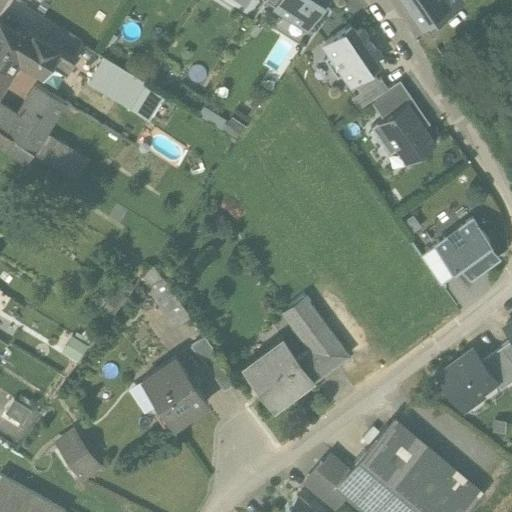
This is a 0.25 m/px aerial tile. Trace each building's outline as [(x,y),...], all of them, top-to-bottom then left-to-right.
[(320,0),(278,0),(275,7),(306,26),(320,0)] [(403,0),(421,26),(459,0),(403,0)] [(0,22),(0,60),(12,68),(18,57),(43,72),(51,60),(66,69),(73,56),(33,31),(29,37),(0,22)] [(350,25),(323,43),(331,54),(343,72),(350,83),(352,82),(371,69),(377,65),(373,57),(379,53),(361,27),(355,32),(350,25)] [(343,72),(331,54),(324,58),(336,77),(343,72)] [(163,93),(102,56),(86,82),(148,119),(163,93)] [(0,101),(0,85),(12,68),(0,60),(0,129),(4,132),(13,118),(1,111),(4,105),(0,101)] [(378,79),(371,69),(352,82),(359,92),(378,79)] [(378,79),(359,92),(351,97),(358,108),(369,100),(388,88),(381,77),(378,79)] [(63,100),(35,82),(13,118),(4,132),(11,136),(74,177),(86,157),(44,131),(63,100)] [(388,88),(369,100),(382,119),(407,102),(395,83),(388,88)] [(405,162),(435,142),(407,102),(382,119),(371,127),(389,154),(396,150),(405,162)] [(242,136),(253,112),(235,105),(231,115),(203,103),(197,116),(242,136)] [(4,132),(0,129),(0,145),(4,148),(11,136),(4,132)] [(446,239),(435,246),(436,247),(453,269),(459,264),(470,279),(498,259),(487,244),(489,242),(472,219),(459,229),(458,227),(444,237),(446,239)] [(457,275),(453,269),(436,247),(420,257),(441,287),(457,275)] [(163,278),(147,289),(175,328),(190,317),(163,278)] [(310,351),(334,335),(304,296),(281,313),(310,351)] [(87,345),(70,335),(61,352),(77,362),(87,345)] [(297,360),(312,380),(313,383),(350,358),(334,335),(310,351),(297,360)] [(257,365),(253,360),(243,368),(272,409),(295,392),(312,380),(297,360),(282,339),(269,348),(272,353),(257,365)] [(223,392),(236,384),(205,340),(192,348),(223,392)] [(511,341),(500,349),(511,365),(511,341)] [(511,383),(511,365),(500,349),(481,363),(495,383),(501,392),(511,383)] [(495,383),(481,363),(473,353),(438,378),(464,413),(480,401),(477,397),(495,383)] [(207,403),(176,358),(141,382),(172,428),(207,403)] [(30,409),(13,398),(5,412),(21,422),(30,409)] [(470,511),(476,505),(385,426),(346,470),(332,486),(343,495),(362,511),(470,511)] [(95,465),(75,433),(57,445),(79,476),(95,465)] [(332,486),(346,470),(330,456),(322,465),(320,463),(304,481),(332,506),(343,495),(332,486)] [(0,473),(0,511),(63,511),(65,510),(0,473)] [(313,511),(297,498),(283,511),(313,511)]
